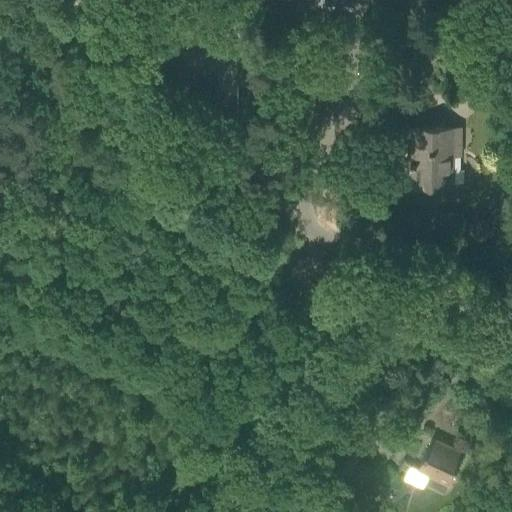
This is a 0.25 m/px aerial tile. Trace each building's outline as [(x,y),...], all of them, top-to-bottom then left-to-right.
[(244,24),(244,14),(230,14),(230,34),(194,33),(193,49),(167,48),(167,58),(167,77),(166,77),(166,93),(166,94),(166,95),(166,96),(167,97),(169,98),(171,98),(172,98),(174,97),(175,96),(175,94),(195,95),(196,68),(218,68),(217,122),(237,123),(239,59),(232,58),(233,49),(255,50),(256,25),(244,24)] [(508,78),(498,68),(484,55),(465,75),(488,98),(508,78)] [(459,169),(460,128),(411,128),(411,143),(417,143),(417,161),(409,161),(409,164),(410,164),(410,168),(408,169),(408,188),(417,188),(418,184),(452,184),(452,181),(447,181),(447,169),(459,169)] [(348,482),(369,432),(351,425),(330,475),(348,482)] [(445,492),(463,453),(432,438),(416,471),(429,476),(426,483),(445,492)]
